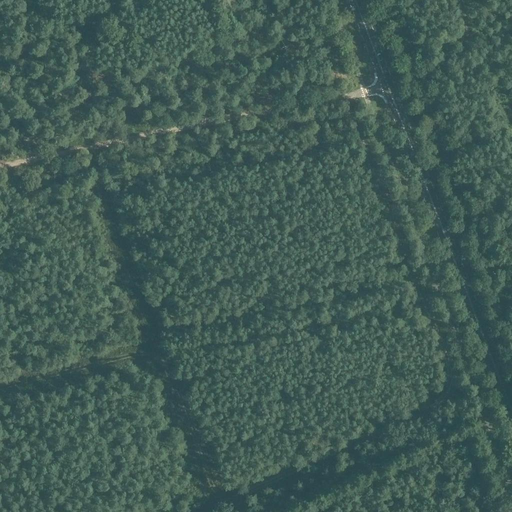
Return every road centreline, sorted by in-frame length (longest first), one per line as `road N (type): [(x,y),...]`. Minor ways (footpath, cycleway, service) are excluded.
road 1 (track): [(344,97),(447,362),(447,390),(430,409),(204,511)]
road 2 (primary): [(511,411),(354,0)]
road 3 (track): [(0,166),(388,87)]
road 4 (track): [(220,504),(102,192)]
road 5 (track): [(161,359),(124,357),(0,387)]
